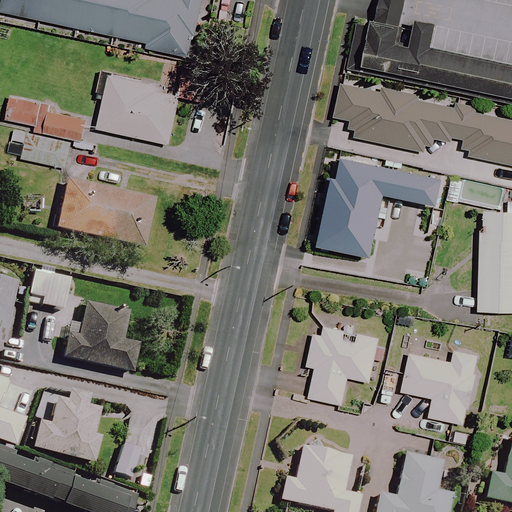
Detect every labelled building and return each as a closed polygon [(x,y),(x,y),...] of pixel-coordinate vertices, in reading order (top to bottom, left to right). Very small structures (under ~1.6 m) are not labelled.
[(189,59),(199,12),(201,0),(10,0),(5,25),(110,48),(112,37),(147,45),(146,50),(189,59)] [(511,0),(378,0),(378,3),(374,22),(359,19),(349,66),(511,98),(511,59),(436,44),(442,17),(421,13),(415,40),(403,37),(409,9),(410,0),(511,0)] [(194,103),(201,71),(182,67),(180,77),(166,74),(163,89),(110,79),(111,73),(101,71),(96,95),(104,97),(97,131),(168,145),(178,99),(194,103)] [(511,116),(345,82),(334,135),(511,171),(511,116)] [(12,94),(5,122),(33,129),(32,134),(93,148),(99,120),(51,109),(52,103),(12,94)] [(32,134),(14,129),(10,142),(24,145),(20,161),(64,171),(71,143),(32,134)] [(409,203),(446,209),(447,203),(458,205),(461,186),(450,184),(451,173),(419,168),(416,186),(353,175),(349,200),(363,203),(357,241),(395,248),(394,254),(412,257),(417,228),(406,226),(409,203)] [(151,204),(64,184),(53,231),(139,252),(151,204)] [(511,201),(506,201),(506,212),(484,211),(480,311),(511,311),(511,201)] [(65,282),(30,275),(25,299),(39,301),(37,308),(59,313),(65,282)] [(0,347),(14,285),(0,282),(0,347)] [(38,320),(23,318),(18,347),(5,344),(0,365),(56,376),(59,362),(131,376),(136,348),(120,344),(126,314),(82,306),(75,342),(52,338),(53,329),(37,326),(38,320)] [(373,362),(382,364),(385,349),(376,347),(377,339),(323,329),(321,338),(313,336),(307,367),(314,369),(308,400),(341,406),(346,379),(369,383),(373,362)] [(480,357),(454,351),(451,364),(410,354),(400,392),(432,400),(428,417),(463,426),(480,357)] [(0,444),(12,449),(22,422),(0,413),(0,395),(4,384),(0,382),(0,444)] [(86,408),(89,397),(66,391),(63,402),(44,398),(30,451),(90,467),(104,413),(86,408)] [(464,447),(467,435),(437,427),(433,439),(464,447)] [(511,439),(503,438),(500,450),(508,452),(502,478),(488,475),(482,501),(511,507),(511,439)] [(137,451),(119,445),(110,476),(127,482),(137,451)] [(347,461),(299,449),(292,483),(282,481),(277,502),(317,511),(353,511),(357,499),(339,495),(347,461)] [(129,511),(134,500),(0,452),(0,489),(63,511),(129,511)] [(437,464),(402,457),(393,500),(376,497),(372,511),(444,511),(448,497),(431,494),(437,464)]
